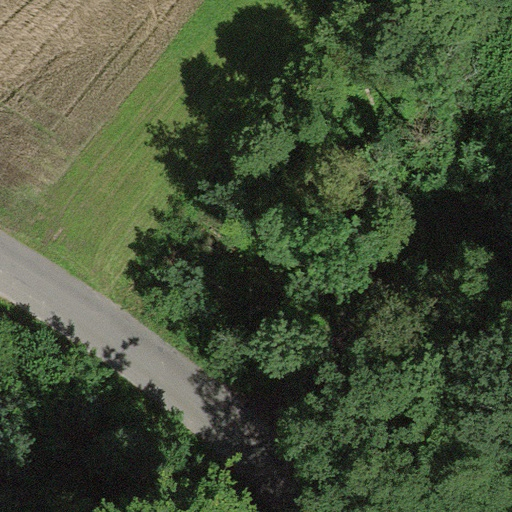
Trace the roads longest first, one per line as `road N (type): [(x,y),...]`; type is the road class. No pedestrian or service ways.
road 1 (unclassified): [(307,511),(276,468),(174,382),(0,276)]
road 2 (track): [(174,382),(332,286),(511,265)]
